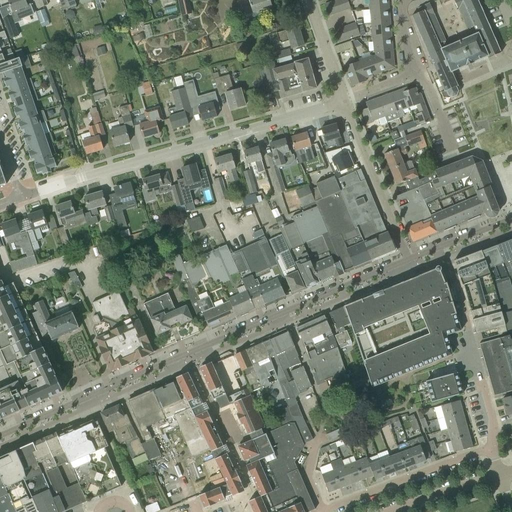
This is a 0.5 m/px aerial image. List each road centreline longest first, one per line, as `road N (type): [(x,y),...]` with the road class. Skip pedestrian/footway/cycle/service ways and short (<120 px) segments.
road 1 (residential): [(407,261),(0,436)]
road 2 (residential): [(21,199),(344,103)]
road 3 (residential): [(440,249),(492,418),(488,450)]
road 4 (residential): [(321,510),(488,450)]
road 5 (residential): [(407,261),(344,103)]
